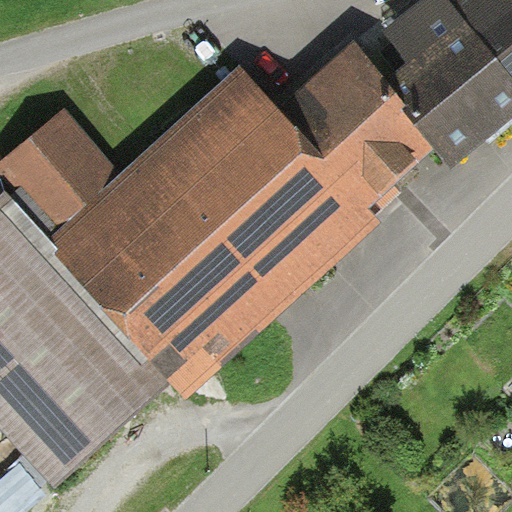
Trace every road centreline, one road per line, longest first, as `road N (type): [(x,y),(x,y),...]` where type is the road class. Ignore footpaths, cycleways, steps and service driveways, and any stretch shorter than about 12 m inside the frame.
road 1 (unclassified): [(207,511),(511,213)]
road 2 (unclassified): [(207,0),(0,67)]
